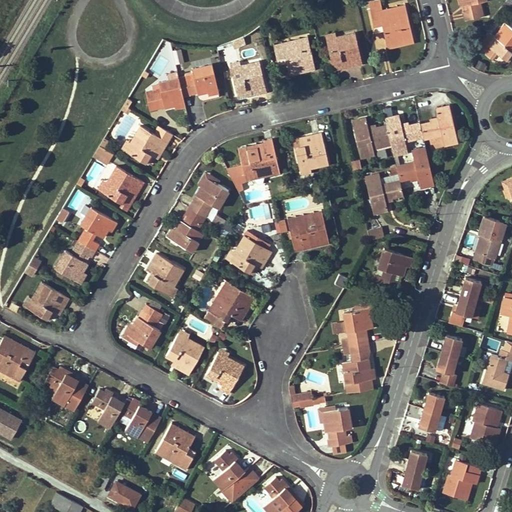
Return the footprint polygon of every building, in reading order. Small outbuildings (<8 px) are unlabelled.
[(371,8),(383,5),(381,0),(373,0),(369,1),(371,8)] [(460,0),(461,4),(463,4),(465,11),(463,12),(465,19),(483,15),(480,0),(460,0)] [(372,12),(375,25),(382,23),(384,30),(387,41),(395,39),(395,37),(412,33),(406,7),(389,11),(388,8),(383,9),(372,12)] [(511,26),(506,21),(494,36),(488,44),(509,61),(511,56),(511,26)] [(376,32),(384,30),(382,23),(375,25),(376,32)] [(356,32),(338,36),(327,39),(333,64),(342,62),(351,60),(353,66),(363,63),(356,32)] [(414,41),(412,33),(395,37),(395,39),(387,41),(388,47),(414,41)] [(484,42),(488,44),(494,36),(491,34),(484,42)] [(235,48),(247,43),(244,36),(239,39),(232,42),(235,48)] [(310,39),(291,44),(291,41),(274,45),(277,58),(284,57),(288,75),(296,73),(296,70),(316,65),(310,39)] [(181,48),(173,50),(176,63),(184,62),(181,48)] [(288,75),(284,57),(277,58),(282,76),(288,75)] [(261,60),(242,64),(232,67),(239,100),(249,97),(249,96),(267,91),(261,60)] [(199,91),(199,93),(209,90),(219,88),(213,63),(193,68),(194,74),(180,77),(184,96),(192,94),(191,92),(199,91)] [(180,77),(160,82),(161,88),(164,100),(166,107),(175,105),(186,102),(184,96),(180,77)] [(161,88),(154,90),(156,101),(164,100),(161,88)] [(158,109),(156,101),(154,90),(147,91),(151,110),(158,109)] [(443,134),(444,139),(445,145),(459,142),(450,105),(437,108),(438,117),(431,119),(432,121),(421,124),(424,137),(424,138),(433,136),(443,134)] [(421,124),(420,123),(409,125),(403,126),(402,123),(400,115),(386,118),(388,125),(391,139),(392,144),(395,154),(409,151),(406,140),(424,137),(421,124)] [(388,125),(376,127),(370,129),(369,125),(367,117),(353,120),(362,157),(376,154),(374,148),(373,142),(391,139),(388,125)] [(149,164),(154,156),(159,147),(164,150),(169,141),(142,125),(132,141),(127,150),(149,164)] [(296,147),(301,170),(311,168),(330,164),(323,133),(312,135),(314,143),(305,145),(296,147)] [(305,145),(314,143),(312,135),(303,137),(305,145)] [(132,141),(128,139),(123,148),(127,150),(132,141)] [(391,139),(373,142),(374,148),(392,144),(391,139)] [(258,147),(240,151),(246,180),(254,178),(258,184),(264,183),(265,175),(281,172),(278,159),(274,141),(258,145),(258,147)] [(110,160),(115,153),(101,145),(97,151),(110,160)] [(158,158),(164,150),(159,147),(154,156),(158,158)] [(435,184),(426,147),(413,150),(415,161),(397,165),(399,173),(401,180),(412,178),(413,180),(420,179),(421,187),(435,184)] [(109,163),(110,160),(97,151),(95,154),(109,163)] [(360,159),(351,159),(351,168),(360,168),(360,159)] [(118,165),(108,182),(103,190),(125,204),(130,195),(132,192),(137,195),(145,181),(118,165)] [(207,171),(199,184),(202,186),(208,177),(219,183),(221,180),(207,171)] [(394,200),(394,197),(404,195),(401,180),(399,173),(381,178),(380,173),(366,176),(375,213),(389,210),(387,201),(394,200)] [(220,208),(230,190),(219,183),(208,177),(202,186),(190,207),(206,217),(214,204),(220,208)] [(99,188),(103,190),(108,182),(104,179),(99,188)] [(511,196),(507,183),(505,180),(503,181),(509,198),(511,196)] [(246,202),(261,197),(259,190),(243,195),(246,202)] [(75,208),(85,196),(80,192),(70,204),(75,208)] [(82,223),(87,226),(97,233),(104,237),(109,229),(114,219),(92,206),(82,223)] [(55,221),(62,225),(69,210),(63,207),(55,221)] [(177,228),(171,238),(193,251),(204,233),(198,230),(206,217),(190,207),(186,213),(188,215),(184,221),(182,220),(177,228)] [(304,215),(288,219),(296,250),(313,246),(312,244),(329,240),(323,214),(305,218),(304,215)] [(492,257),(495,257),(506,222),(484,215),(479,233),(481,234),(484,235),(479,252),(476,251),(473,259),(490,265),(492,257)] [(278,220),(281,232),(289,230),(286,217),(278,220)] [(118,221),(114,219),(109,229),(112,231),(118,221)] [(87,226),(83,233),(93,239),(97,233),(87,226)] [(174,226),(168,236),(171,238),(177,228),(174,226)] [(229,230),(223,227),(220,232),(226,235),(229,230)] [(371,239),(384,236),(382,227),(369,230),(371,239)] [(253,273),(258,265),(263,257),(267,260),(273,251),(269,249),(262,244),(264,240),(248,230),(245,235),(235,251),(230,259),(253,273)] [(96,250),(100,243),(93,239),(83,233),(80,240),(96,250)] [(479,252),(484,235),(481,234),(476,251),(479,252)] [(76,246),(86,252),(93,256),(96,250),(80,240),(76,246)] [(272,244),(264,240),(262,244),(269,249),(272,244)] [(72,253),(82,258),(86,252),(76,246),(72,253)] [(385,247),(378,267),(386,269),(396,272),(403,275),(406,265),(409,255),(385,247)] [(56,267),(78,280),(83,270),(88,262),(82,258),(72,253),(66,249),(56,267)] [(235,251),(232,249),(227,257),(230,259),(235,251)] [(175,285),(185,269),(157,253),(152,261),(159,265),(154,273),(149,282),(170,294),(175,285)] [(456,253),(454,259),(467,263),(469,257),(456,253)] [(220,254),(216,260),(222,264),(226,257),(220,254)] [(32,255),(26,272),(35,275),(41,258),(32,255)] [(263,268),(267,260),(263,257),(258,265),(263,268)] [(154,273),(159,265),(152,261),(147,269),(154,273)] [(386,269),(383,276),(393,279),(396,272),(386,269)] [(88,273),(83,270),(78,280),(82,282),(88,273)] [(335,282),(344,286),(349,277),(340,272),(335,282)] [(401,282),(393,279),(383,276),(381,283),(398,289),(401,282)] [(466,277),(461,294),(475,298),(480,281),(466,277)] [(205,317),(212,321),(216,314),(221,317),(225,310),(231,314),(241,320),(246,313),(243,311),(253,295),(225,279),(216,294),(218,296),(205,317)] [(64,306),(70,297),(43,281),(33,298),(28,307),(50,320),(55,311),(60,304),(64,306)] [(179,288),(175,285),(170,294),(174,296),(179,288)] [(456,311),(470,316),(475,299),(475,298),(461,294),(461,295),(456,311)] [(24,304),(28,307),(33,298),(29,295),(24,304)] [(255,297),(253,295),(243,311),(246,313),(255,297)] [(511,333),(511,297),(504,296),(501,313),(510,315),(507,332),(511,333)] [(370,307),(372,318),(375,318),(373,302),(355,305),(356,309),(370,307)] [(141,340),(151,346),(162,329),(156,326),(163,313),(147,303),(134,324),(129,333),(141,340)] [(64,306),(60,304),(55,311),(60,314),(64,306)] [(365,328),(373,327),(372,318),(370,307),(356,309),(344,310),(347,331),(349,330),(365,328)] [(221,317),(216,314),(212,321),(222,327),(226,320),(227,321),(231,314),(225,310),(221,317)] [(129,333),(134,324),(131,321),(123,334),(139,344),(141,340),(129,333)] [(349,330),(350,338),(366,336),(365,328),(349,330)] [(181,329),(179,332),(189,337),(191,333),(181,329)] [(166,355),(175,360),(183,365),(181,369),(190,374),(205,346),(189,337),(179,332),(166,355)] [(5,335),(3,338),(20,347),(22,344),(5,335)] [(366,336),(350,338),(351,346),(370,342),(369,335),(366,336)] [(456,356),(461,338),(446,335),(442,352),(456,356)] [(0,344),(0,364),(8,369),(6,373),(20,380),(28,367),(20,363),(29,348),(22,344),(20,347),(3,338),(0,344)] [(496,349),(498,341),(485,338),(483,346),(496,349)] [(370,342),(351,346),(352,354),(363,352),(371,351),(370,342)] [(36,351),(29,348),(20,363),(28,367),(36,351)] [(220,348),(218,352),(228,357),(230,353),(220,348)] [(499,356),(492,354),(483,383),(504,389),(509,374),(503,372),(507,359),(511,360),(511,351),(501,348),(499,356)] [(220,388),(230,393),(245,365),(228,357),(218,352),(206,375),(215,379),(223,383),(220,388)] [(353,361),(365,359),(363,352),(352,354),(353,361)] [(456,356),(442,352),(437,369),(445,371),(441,383),(451,386),(455,374),(452,373),(456,356)] [(353,361),(344,362),(347,382),(372,378),(371,368),(369,358),(365,359),(353,361)] [(181,369),(183,365),(175,360),(172,364),(181,369)] [(0,369),(6,373),(8,369),(0,364),(0,369)] [(56,380),(61,383),(59,386),(53,398),(65,405),(66,404),(76,409),(89,386),(79,380),(66,373),(68,369),(61,365),(59,369),(54,366),(47,379),(54,383),(56,380)] [(81,377),(68,369),(66,373),(79,380),(81,377)] [(349,392),(374,388),(372,378),(347,382),(349,392)] [(212,384),(220,388),(223,383),(215,379),(212,384)] [(93,401),(100,405),(102,402),(107,405),(106,408),(99,420),(111,427),(121,410),(125,402),(113,395),(114,392),(107,388),(105,391),(101,388),(93,401)] [(419,426),(434,431),(439,414),(444,396),(429,391),(424,409),(419,426)] [(129,412),(134,415),(133,417),(126,429),(139,436),(152,411),(140,404),(142,402),(134,398),(133,400),(128,397),(125,402),(121,410),(128,414),(129,412)] [(473,420),(475,421),(470,436),(495,444),(499,428),(497,427),(493,426),(498,409),(478,403),(473,420)] [(319,408),(321,422),(325,422),(323,411),(337,409),(336,405),(319,408)] [(0,406),(0,431),(13,439),(24,419),(0,406)] [(337,409),(323,411),(325,422),(326,431),(329,430),(330,439),(328,439),(329,446),(353,442),(352,435),(347,435),(346,428),(351,427),(349,407),(337,409)] [(498,409),(493,426),(497,427),(502,410),(498,409)] [(170,426),(186,434),(188,432),(172,423),(170,426)] [(187,468),(194,456),(187,452),(189,448),(196,436),(188,432),(186,434),(170,426),(158,449),(174,458),(172,460),(187,468)] [(189,448),(187,452),(194,456),(196,452),(189,448)] [(172,460),(174,458),(158,449),(156,452),(172,460)] [(226,449),(215,459),(221,465),(223,463),(227,467),(225,469),(214,479),(234,500),(260,476),(251,466),(246,470),(237,459),(239,458),(233,451),(230,453),(226,449)] [(402,484),(418,488),(422,472),(427,453),(411,449),(406,467),(402,484)] [(451,474),(449,474),(443,492),(463,498),(468,480),(472,482),(476,483),(481,467),(456,459),(451,474)] [(184,480),(186,474),(175,468),(172,474),(184,480)] [(103,489),(110,476),(104,473),(98,486),(103,489)] [(265,485),(271,492),(274,489),(278,494),(266,504),(264,505),(270,511),(294,511),(303,505),(302,504),(281,480),(277,476),(265,485)] [(281,480),(302,504),(304,502),(283,478),(281,480)] [(117,480),(109,494),(134,507),(141,494),(117,480)] [(472,482),(468,480),(463,498),(467,499),(472,482)] [(169,487),(183,496),(187,490),(171,482),(169,487)] [(278,494),(274,489),(271,492),(262,500),(266,504),(278,494)] [(51,503),(66,511),(67,511),(74,500),(58,491),(51,503)] [(175,511),(177,511),(191,511),(197,503),(183,496),(175,511)]
